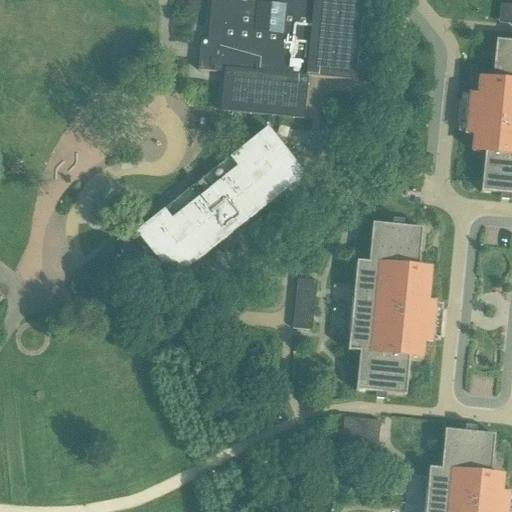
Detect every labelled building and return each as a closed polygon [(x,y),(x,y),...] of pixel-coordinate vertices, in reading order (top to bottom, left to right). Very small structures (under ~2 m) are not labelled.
[(198,60),(197,72),(215,74),(216,69),(224,70),(223,74),(229,75),(229,76),(225,111),(219,110),(219,113),(302,121),(302,119),(293,118),(295,100),(295,98),(304,99),(306,78),(353,83),(354,71),(353,71),(353,64),(355,64),(356,57),(354,56),(355,49),(357,50),(357,42),(356,42),(356,35),(358,35),(359,28),(357,28),(358,21),(360,21),(360,14),(358,13),(359,6),(361,7),(361,0),(210,0),(210,1),(212,1),(211,8),(210,8),(209,15),(210,15),(209,22),(208,22),(207,28),(209,29),(208,38),(207,37),(207,41),(200,41),(199,50),(198,60)] [(511,6),(500,6),(498,24),(511,26),(511,6)] [(471,154),(483,155),(479,194),(499,196),(509,197),(511,196),(511,43),(494,42),(491,72),(490,81),(479,80),(477,96),(477,98),(479,99),(476,128),(475,135),(473,135),(473,137),(471,154)] [(183,197),(135,234),(173,282),(305,177),(267,130),(211,175),(218,184),(190,206),(183,197)] [(371,225),(367,264),(355,263),(351,298),(352,298),(350,318),(349,318),(346,353),(358,354),(354,393),(374,395),(384,396),(404,398),(408,359),(420,360),(421,343),(422,341),(419,341),(420,334),(423,304),(425,305),(425,303),(429,270),(417,269),(421,230),(401,228),(391,227),(371,225)] [(261,237),(252,244),(267,264),(276,257),(277,256),(262,237),(261,237)] [(296,281),(294,306),(313,308),(315,283),(296,281)] [(311,332),(313,308),(294,306),(291,330),(311,332)] [(357,446),(360,421),(344,420),(341,444),(357,446)] [(379,423),(360,421),(357,446),(376,448),(379,423)] [(495,511),(497,495),(499,496),(501,477),(489,476),(493,437),(473,435),(463,434),(443,432),(434,511),(495,511)]
